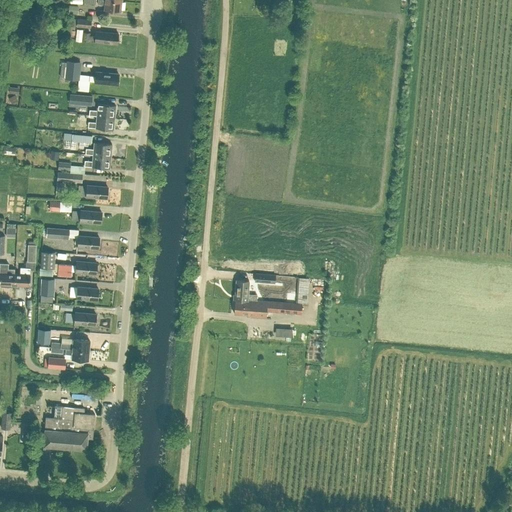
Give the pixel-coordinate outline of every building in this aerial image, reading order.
[(121,1),(111,0),(97,0),(97,4),(101,4),(104,4),(104,9),(120,11),(121,1)] [(91,19),(73,18),(73,26),(90,28),(91,19)] [(82,40),(117,43),(118,34),(95,32),(95,36),(88,35),(89,33),(83,33),(82,40)] [(67,60),(65,78),(78,79),(80,62),(67,60)] [(89,81),(94,82),(117,84),(118,74),(95,71),(95,76),(90,75),(89,81)] [(89,96),(70,94),(70,101),(88,102),(89,96)] [(96,115),(114,117),(115,105),(98,103),(97,110),(89,109),(88,115),(96,116),(96,115)] [(26,120),(52,128),(54,121),(28,114),(26,120)] [(113,129),(114,117),(96,115),(96,116),(96,122),(88,121),(88,127),(113,129)] [(88,134),(68,132),(67,140),(87,142),(88,134)] [(93,154),(110,156),(111,143),(94,142),(93,149),(85,148),(85,154),(93,154)] [(109,168),(110,156),(93,154),(92,161),(84,160),(84,165),(109,168)] [(70,162),(58,161),(58,169),(70,170),(70,162)] [(82,173),(58,171),(57,180),(81,182),(82,173)] [(107,197),(108,187),(87,185),(86,195),(107,197)] [(59,200),(50,200),(49,210),(59,210),(59,200)] [(100,222),(101,212),(80,210),(79,220),(100,222)] [(69,228),(47,226),(46,237),(68,239),(69,228)] [(15,227),(6,227),(6,236),(15,236),(15,227)] [(98,248),(99,237),(78,235),(77,246),(98,248)] [(14,273),(14,284),(29,285),(30,269),(34,269),(34,261),(35,261),(36,244),(28,244),(27,260),(26,260),(26,269),(23,269),(23,273),(14,273)] [(41,251),(40,267),(55,268),(55,260),(77,260),(78,253),(55,253),(55,251),(41,251)] [(76,261),(75,271),(96,273),(97,263),(76,261)] [(0,283),(14,284),(14,273),(14,268),(8,268),(8,263),(0,262),(0,283)] [(254,281),(274,282),(275,275),(255,273),(254,281)] [(306,312),(306,304),(308,278),(298,277),(297,304),(256,301),(248,300),(248,302),(234,301),(234,314),(248,315),(247,316),(265,318),(266,311),(300,313),(300,311),(306,312)] [(41,278),(40,294),(52,295),(53,278),(41,278)] [(257,295),(248,294),(249,281),(236,280),(234,301),(248,302),(248,300),(256,301),(257,295)] [(97,299),(98,288),(77,286),(76,297),(97,299)] [(62,303),(61,313),(72,314),(73,303),(62,303)] [(95,324),(96,314),(75,312),(74,322),(95,324)] [(35,343),(45,343),(47,329),(37,328),(35,343)] [(89,340),(73,338),(73,343),(66,342),(65,348),(88,350),(89,340)] [(65,354),(72,354),(72,358),(87,360),(88,350),(65,348),(65,354)] [(48,366),(64,368),(65,358),(49,356),(48,366)] [(53,386),(53,373),(11,373),(11,386),(53,386)] [(55,405),(54,417),(46,417),(43,445),(86,448),(87,437),(92,438),(93,427),(94,413),(83,412),(84,407),(55,405)] [(9,428),(11,412),(3,411),(1,427),(9,428)] [(30,423),(21,425),(23,432),(32,430),(30,423)]
